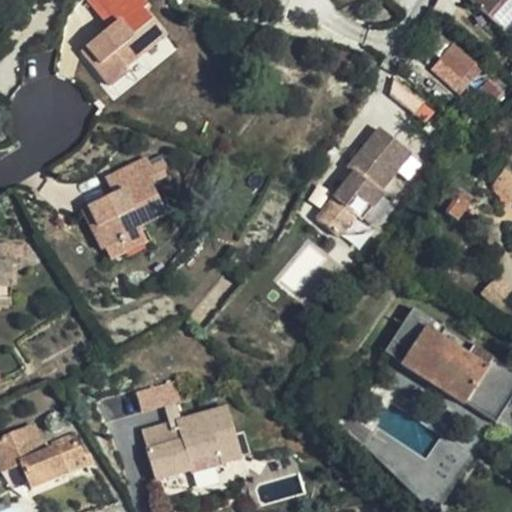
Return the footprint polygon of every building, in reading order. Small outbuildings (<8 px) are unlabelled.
[(125,68),(141,55),(164,37),(141,10),(147,6),(141,0),(115,0),(106,8),(116,22),(80,51),(109,86),(112,84),(127,72),(125,68)] [(477,0),(472,7),(502,31),(511,17),(511,1),(510,0),(477,0)] [(511,17),(502,31),(511,39),(511,17)] [(471,64),(452,46),(431,70),(457,93),(468,83),(461,76),(471,64)] [(152,67),(141,55),(125,68),(127,72),(112,84),(120,94),(152,67)] [(412,102),(421,93),(405,79),(396,90),(412,102)] [(378,193),(382,188),(409,155),(379,129),(347,167),(354,173),(316,218),(338,236),(354,217),(359,221),(381,195),(378,193)] [(119,236),(138,226),(165,213),(150,183),(169,174),(163,161),(150,167),(145,157),(114,174),(122,189),(113,194),(81,211),(101,251),(104,250),(122,241),(119,236)] [(460,171),(453,184),(460,189),(469,176),(460,171)] [(511,202),(511,176),(505,172),(492,188),(511,202)] [(122,189),(114,174),(105,178),(113,194),(122,189)] [(393,198),(382,188),(378,193),(381,195),(390,203),(393,198)] [(390,203),(381,195),(359,221),(371,231),(390,203)] [(455,195),(444,212),(456,221),(468,204),(455,195)] [(190,238),(199,245),(212,232),(203,224),(190,238)] [(145,241),(138,226),(119,236),(122,241),(104,250),(108,259),(145,241)] [(0,303),(11,304),(11,269),(20,269),(20,255),(12,255),(12,245),(0,245),(0,303)] [(409,351),(400,365),(462,405),(473,390),(494,402),(510,377),(489,364),(492,359),(472,345),(466,355),(424,328),(430,319),(414,309),(409,317),(407,317),(392,339),(397,342),(409,351)] [(388,357),(400,365),(409,351),(397,342),(388,357)] [(138,404),(140,413),(152,410),(149,400),(138,404)] [(218,451),(222,462),(240,457),(226,408),(142,432),(147,448),(145,449),(153,479),(189,470),(186,460),(218,451)] [(24,492),(68,475),(64,462),(84,455),(77,439),(38,455),(26,429),(0,439),(0,472),(12,467),(24,492)] [(223,465),(222,462),(218,451),(186,460),(189,470),(190,474),(223,465)] [(64,462),(68,475),(88,467),(84,455),(64,462)]
